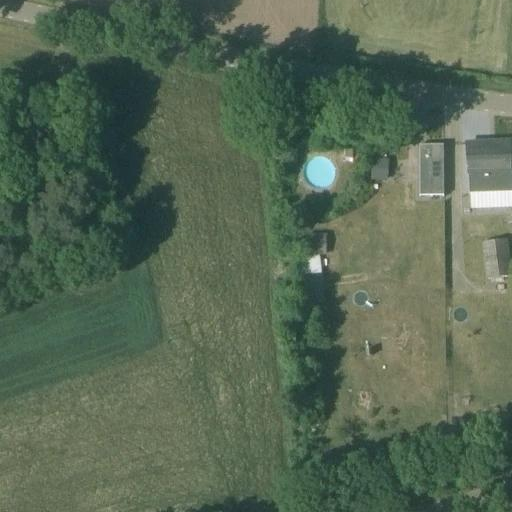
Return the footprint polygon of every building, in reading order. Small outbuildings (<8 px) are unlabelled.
[(511,187),(510,142),(466,144),(468,189),(511,187)] [(419,144),(418,144),(418,196),(419,196),(442,196),(442,144),(442,145),(419,145),(419,144)] [(371,158),(370,179),(379,180),(387,180),(388,159),(371,158)] [(511,233),(511,211),(487,216),(490,237),(511,233)] [(326,235),(306,235),(306,256),(326,256),(326,235)] [(511,276),(511,240),(482,244),(486,280),(511,276)]
